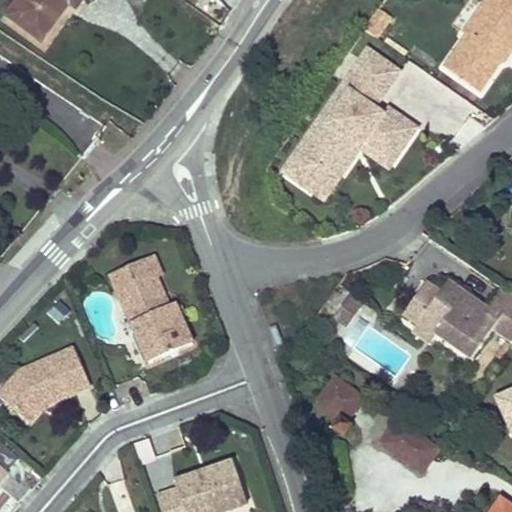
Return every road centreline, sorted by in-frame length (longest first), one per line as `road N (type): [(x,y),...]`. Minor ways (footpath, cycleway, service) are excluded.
road 1 (residential): [(227,273),(330,258),(375,242),(511,130)]
road 2 (residential): [(42,511),(122,428),(259,375)]
road 3 (tertiary): [(0,313),(159,147)]
road 4 (tertiary): [(159,147),(269,0)]
road 5 (residential): [(259,375),(306,511)]
road 6 (residential): [(159,147),(227,273)]
